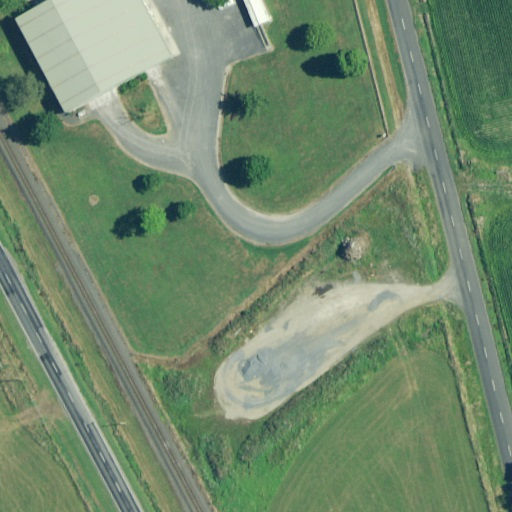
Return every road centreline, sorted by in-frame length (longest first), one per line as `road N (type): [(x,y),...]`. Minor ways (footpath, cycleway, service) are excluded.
road 1 (unclassified): [(397,0),(511,463)]
road 2 (tertiary): [(131,511),(0,262)]
